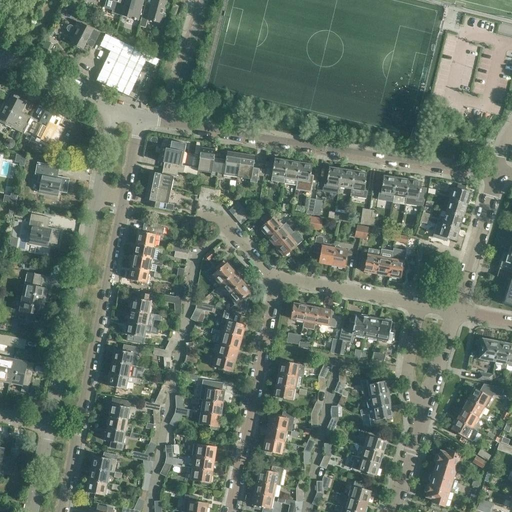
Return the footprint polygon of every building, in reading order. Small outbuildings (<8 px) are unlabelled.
[(104,0),(103,4),(113,8),(112,13),(121,16),(126,0),(104,0)] [(126,0),(121,16),(134,19),(134,20),(135,20),(136,20),(139,21),(144,0),(126,0)] [(146,3),(141,19),(139,27),(145,29),(148,19),(161,23),(167,2),(160,0),(152,0),(152,5),(146,3)] [(176,16),(179,7),(173,5),(170,14),(176,16)] [(73,39),(71,42),(83,48),(89,37),(91,38),(90,40),(91,42),(92,43),(94,42),(99,33),(81,24),(78,29),(71,26),(69,26),(67,29),(68,31),(69,32),(67,36),(73,39)] [(18,37),(26,40),(31,28),(28,27),(22,28),(18,37)] [(111,51),(97,80),(96,80),(129,96),(149,55),(106,34),(100,46),(111,51)] [(153,42),(151,49),(158,51),(160,44),(153,42)] [(4,124),(22,133),(31,116),(22,112),(28,101),(14,94),(11,101),(7,99),(5,104),(0,101),(0,121),(4,124)] [(31,116),(22,133),(40,142),(41,139),(49,143),(58,125),(55,124),(59,117),(45,110),(40,121),(31,116)] [(13,141),(10,139),(6,140),(4,144),(5,147),(9,149),(12,148),(14,144),(13,141)] [(168,140),(167,148),(184,152),(186,144),(168,140)] [(161,147),(159,161),(164,162),(163,169),(178,171),(183,173),(185,166),(182,165),(184,155),(183,154),(183,152),(187,153),(187,152),(161,147)] [(200,171),(211,173),(211,176),(218,177),(220,162),(214,161),(216,150),(201,147),(197,174),(198,174),(199,170),(200,171)] [(220,162),(218,177),(224,178),(225,175),(237,177),(241,153),(227,151),(225,163),(220,162)] [(241,153),(237,177),(251,179),(250,182),(254,183),(254,182),(257,182),(258,176),(263,177),(264,169),(253,168),(255,156),(241,153)] [(26,157),(17,155),(16,162),(21,162),(20,165),(24,166),(26,157)] [(265,165),(264,169),(263,177),(265,178),(265,181),(283,184),(287,161),(275,159),(274,162),(265,161),(265,165)] [(287,161),(283,184),(295,185),(299,163),(287,161)] [(38,175),(37,182),(40,183),(38,191),(58,195),(58,191),(66,193),(69,178),(57,176),(59,166),(37,162),(34,174),(38,175)] [(299,163),(296,181),(308,182),(310,182),(313,165),(299,163)] [(329,185),(329,186),(339,187),(341,169),(329,167),(326,185),(329,185)] [(150,172),(147,186),(171,191),(174,177),(176,178),(178,171),(163,169),(162,174),(150,172)] [(341,169),(339,187),(351,189),(354,171),(341,169)] [(354,171),(351,189),(350,196),(366,199),(367,191),(364,190),(367,173),(354,171)] [(383,194),(393,196),(396,178),(383,176),(381,193),(383,194)] [(393,196),(392,202),(405,204),(408,180),(396,178),(393,196)] [(408,180),(406,198),(405,205),(417,207),(417,209),(422,211),(425,200),(427,188),(421,187),(422,182),(408,180)] [(171,191),(147,186),(145,199),(151,200),(150,206),(173,211),(174,204),(169,203),(171,191)] [(207,188),(201,187),(199,199),(204,200),(207,188)] [(453,189),(449,199),(467,205),(471,192),(454,187),(453,189)] [(207,188),(204,200),(211,201),(213,189),(207,188)] [(219,190),(213,189),(211,201),(217,203),(219,190)] [(15,204),(18,192),(12,191),(11,197),(5,196),(4,202),(15,204)] [(315,199),(309,198),(306,214),(313,215),(315,199)] [(322,200),(315,199),(313,215),(320,216),(322,200)] [(449,199),(445,212),(463,217),(467,205),(449,199)] [(238,203),(229,210),(233,214),(242,206),(238,203)] [(242,206),(233,214),(237,219),(246,211),(242,206)] [(360,224),(367,225),(370,210),(363,208),(360,224)] [(370,210),(367,225),(375,226),(377,211),(370,210)] [(246,211),(237,219),(241,224),(251,216),(246,211)] [(335,212),(334,219),(346,221),(347,214),(335,212)] [(445,212),(442,223),(459,229),(463,217),(445,212)] [(31,233),(29,242),(49,246),(50,242),(57,244),(60,229),(48,227),(50,217),(31,213),(27,233),(31,233)] [(257,223),(261,228),(260,228),(267,237),(281,225),(275,218),(274,217),(270,220),(266,216),(257,223)] [(315,230),(317,217),(311,216),(311,220),(309,229),(315,230)] [(144,223),(143,230),(163,234),(164,227),(144,223)] [(442,223),(439,234),(438,235),(456,241),(459,229),(442,223)] [(281,225),(267,237),(269,239),(268,240),(271,244),(272,243),(276,246),(290,234),(287,230),(286,231),(281,225)] [(354,237),(361,238),(363,226),(357,225),(354,237)] [(363,226),(361,238),(367,240),(369,228),(363,226)] [(139,231),(136,243),(155,247),(157,236),(156,236),(156,234),(139,231)] [(290,234),(276,246),(284,257),(299,244),(298,243),(302,240),(294,231),(290,234)] [(408,237),(396,234),(394,241),(407,243),(408,237)] [(312,252),(320,254),(319,263),(331,265),(335,247),(325,245),(325,244),(323,244),(322,237),(315,236),(312,252)] [(136,243),(134,255),(152,258),(157,260),(160,248),(155,247),(136,243)] [(175,251),(188,254),(189,247),(172,244),(171,250),(175,251)] [(511,246),(510,246),(508,254),(505,253),(500,269),(511,272),(511,279),(505,303),(511,304),(511,246)] [(335,247),(331,265),(338,266),(339,269),(342,269),(343,267),(345,268),(347,257),(351,257),(352,251),(348,250),(346,250),(346,249),(335,247)] [(362,271),(365,272),(376,274),(380,256),(381,250),(369,248),(367,259),(364,259),(362,271)] [(213,249),(205,256),(209,261),(217,254),(213,249)] [(188,254),(175,251),(174,256),(187,259),(188,254)] [(392,253),(391,258),(388,276),(400,278),(405,255),(392,253)] [(134,255),(131,267),(150,270),(151,263),(162,265),(163,261),(157,260),(152,258),(134,255)] [(380,256),(376,274),(378,274),(378,275),(383,276),(383,275),(388,276),(391,258),(380,256)] [(236,272),(232,267),(230,268),(227,264),(226,265),(223,262),(215,268),(215,267),(213,265),(205,272),(210,278),(212,277),(215,281),(217,280),(221,285),(234,273),(236,272)] [(150,270),(131,267),(129,279),(147,283),(147,281),(148,281),(150,270)] [(22,298),(45,302),(47,288),(39,286),(42,275),(28,272),(26,284),(25,283),(22,298)] [(234,273),(221,285),(220,286),(223,290),(224,288),(229,294),(242,282),(234,273)] [(245,296),(246,295),(249,293),(250,291),(251,289),(247,284),(245,285),(242,282),(229,294),(227,295),(230,298),(232,297),(237,303),(230,308),(233,311),(244,313),(246,307),(245,307),(247,297),(245,296)] [(181,285),(176,297),(182,298),(187,288),(181,285)] [(133,297),(131,310),(149,313),(152,295),(139,292),(138,298),(133,297)] [(182,298),(176,297),(165,295),(164,301),(175,303),(181,304),(182,298)] [(45,302),(22,298),(20,311),(21,311),(18,323),(31,325),(34,314),(42,315),(45,302)] [(197,302),(196,308),(202,310),(212,312),(213,306),(197,302)] [(300,304),(294,303),(291,319),(304,321),(307,306),(305,305),(306,303),(300,302),(300,304)] [(307,306),(304,321),(316,324),(319,308),(307,306)] [(202,310),(196,308),(191,319),(197,322),(202,310)] [(319,308),(316,324),(335,327),(337,318),(332,317),(333,311),(331,311),(331,310),(319,308)] [(131,310),(129,322),(146,325),(148,319),(161,321),(162,316),(149,313),(131,310)] [(352,314),(351,322),(350,326),(349,326),(348,331),(342,330),(339,340),(337,354),(343,355),(346,341),(348,341),(350,339),(352,337),(352,334),(364,336),(367,317),(367,315),(361,314),(361,316),(352,314)] [(367,317),(364,336),(376,338),(379,319),(379,317),(373,316),(373,318),(367,317)] [(379,319),(376,338),(392,341),(394,333),(390,332),(392,321),(391,321),(391,320),(385,319),(385,320),(379,319)] [(227,320),(223,332),(242,337),(245,325),(227,320)] [(146,325),(129,322),(126,334),(144,337),(146,325)] [(222,336),(220,343),(238,348),(242,337),(223,332),(213,329),(212,333),(222,336)] [(0,343),(16,347),(17,344),(11,342),(12,336),(0,333),(0,343)] [(301,335),(288,333),(287,342),(299,344),(301,335)] [(17,344),(16,347),(24,349),(26,339),(12,336),(11,342),(17,344)] [(339,340),(333,338),(330,353),(337,354),(339,340)] [(171,339),(166,350),(171,351),(176,341),(171,339)] [(479,358),(495,361),(499,342),(482,339),(482,340),(480,341),(480,345),(481,346),(479,358)] [(499,342),(495,361),(507,364),(511,344),(506,343),(506,341),(499,340),(499,342)] [(238,348),(220,343),(217,355),(235,360),(238,348)] [(115,349),(113,361),(130,365),(130,366),(136,367),(140,348),(124,345),(123,351),(115,349)] [(166,350),(155,348),(153,354),(164,356),(170,358),(171,351),(166,350)] [(373,352),(372,359),(384,361),(386,354),(373,352)] [(193,356),(187,355),(186,360),(198,363),(199,357),(193,356)] [(235,360),(217,355),(214,367),(223,370),(224,373),(229,374),(231,372),(232,372),(235,360)] [(0,381),(9,383),(14,359),(0,356),(0,381)] [(14,359),(9,383),(21,386),(20,391),(27,393),(33,363),(14,359)] [(192,362),(186,360),(181,371),(186,373),(192,362)] [(281,360),(279,373),(296,376),(299,364),(281,360)] [(113,361),(110,373),(128,377),(130,365),(113,361)] [(319,377),(325,378),(329,367),(324,365),(319,377)] [(480,372),(479,378),(491,381),(492,375),(480,372)] [(128,377),(110,373),(108,385),(126,389),(127,382),(140,384),(141,379),(134,377),(134,378),(128,377)] [(279,373),(276,385),(299,388),(301,377),(296,376),(279,373)] [(345,382),(340,380),(335,391),(346,396),(347,392),(342,390),(345,382)] [(369,384),(371,396),(388,393),(386,380),(369,384)] [(294,388),(276,385),(274,396),(275,397),(276,400),(281,401),(283,398),(292,400),(294,388)] [(475,387),(468,398),(483,407),(489,396),(475,387)] [(206,388),(204,400),(223,402),(224,391),(206,388)] [(160,392),(155,404),(161,404),(166,395),(160,392)] [(388,393),(371,396),(369,397),(371,408),(373,407),(391,404),(388,393)] [(114,396),(110,416),(128,419),(132,399),(114,396)] [(465,403),(463,408),(478,417),(483,407),(468,398),(468,399),(466,399),(465,401),(465,403)] [(200,411),(202,412),(221,414),(223,402),(204,400),(202,399),(200,411)] [(155,404),(144,401),(143,407),(154,410),(159,410),(161,404),(155,404)] [(316,402),(311,413),(317,414),(322,404),(316,402)] [(373,407),(371,408),(360,410),(361,415),(368,414),(370,426),(387,423),(386,420),(393,419),(392,417),(393,417),(391,404),(373,407)] [(176,408),(175,413),(181,414),(191,416),(192,410),(183,408),(176,407),(176,408)] [(506,407),(501,415),(507,418),(509,413),(511,410),(506,407)] [(463,408),(457,418),(472,427),(474,428),(477,423),(475,422),(478,417),(463,408)] [(221,414),(202,412),(201,424),(210,425),(211,429),(216,429),(217,426),(219,427),(221,414)] [(271,414),(268,426),(286,430),(291,431),(294,414),(283,412),(282,417),(271,414)] [(181,414),(175,413),(175,414),(170,423),(175,426),(181,414)] [(128,419),(110,416),(107,428),(125,432),(128,419)] [(338,419),(332,418),(327,428),(333,431),(338,420),(338,419)] [(453,422),(454,424),(451,429),(467,439),(471,432),(474,434),(476,430),(474,428),(472,427),(457,418),(457,419),(455,419),(453,422)] [(268,426),(266,438),(283,442),(286,430),(268,426)] [(123,444),(125,432),(107,428),(107,432),(105,432),(104,438),(105,438),(105,440),(123,444)] [(364,446),(366,447),(383,452),(387,440),(368,435),(357,431),(355,436),(366,439),(364,446)] [(493,439),(497,441),(499,437),(494,435),(488,431),(485,435),(493,439)] [(283,442),(266,438),(263,451),(265,451),(265,454),(270,455),(272,452),(281,454),(283,442)] [(309,439),(304,451),(310,452),(315,442),(309,439)] [(150,442),(144,454),(151,454),(156,444),(150,442)] [(216,447),(195,443),(193,456),(196,457),(214,459),(216,447)] [(358,451),(356,456),(379,464),(383,452),(360,445),(355,443),(354,445),(358,451)] [(511,454),(511,447),(499,443),(497,449),(511,454)] [(0,447),(0,471),(12,473),(14,459),(3,457),(5,448),(0,447)] [(481,449),(477,454),(488,461),(491,456),(481,449)] [(435,461),(437,462),(456,468),(461,454),(449,450),(448,453),(440,450),(439,455),(436,455),(435,459),(435,461)] [(133,457),(144,459),(149,460),(151,454),(144,454),(135,451),(133,457)] [(94,455),(91,468),(109,472),(109,471),(114,472),(117,460),(118,455),(104,452),(103,457),(94,455)] [(331,456),(325,455),(320,466),(325,468),(331,457),(331,456)] [(355,461),(353,468),(369,473),(376,475),(379,464),(352,455),(351,460),(355,461)] [(486,462),(477,456),(473,462),(482,467),(486,462)] [(167,457),(166,463),(171,464),(177,465),(178,459),(173,458),(167,457)] [(196,457),(194,468),(212,471),(214,459),(196,457)] [(432,471),(432,473),(453,479),(456,468),(437,462),(436,466),(435,466),(433,467),(432,471)] [(171,464),(166,463),(161,473),(166,476),(171,464)] [(260,469),(257,480),(275,484),(280,485),(283,468),(273,466),(272,471),(260,469)] [(91,468),(89,480),(107,484),(109,472),(91,468)] [(212,471),(194,468),(193,480),(202,482),(202,485),(208,486),(209,483),(210,483),(212,471)] [(431,481),(430,485),(449,491),(457,493),(458,488),(456,488),(458,481),(453,479),(432,473),(431,474),(429,479),(430,480),(431,481)] [(322,480),(322,481),(323,481),(323,488),(327,489),(330,479),(323,476),(322,480)] [(301,477),(296,488),(303,489),(307,479),(301,477)] [(107,484),(89,480),(87,492),(104,495),(107,484)] [(275,484),(257,480),(255,492),(273,496),(275,484)] [(355,482),(350,497),(367,502),(371,491),(360,487),(361,484),(355,482)] [(449,491),(430,485),(428,485),(426,485),(425,490),(426,492),(427,492),(426,496),(433,499),(433,502),(445,506),(449,491)] [(273,496),(255,492),(252,505),(254,505),(254,508),(260,509),(261,506),(270,508),(273,496)] [(323,493),(317,492),(317,493),(313,504),(318,506),(323,494),(323,493)] [(205,511),(207,503),(196,501),(197,496),(185,494),(182,511),(186,511),(205,511)] [(350,497),(346,508),(359,511),(364,511),(367,502),(350,497)] [(139,498),(134,510),(140,511),(145,501),(139,498)] [(479,498),(477,504),(492,510),(494,504),(479,498)]
